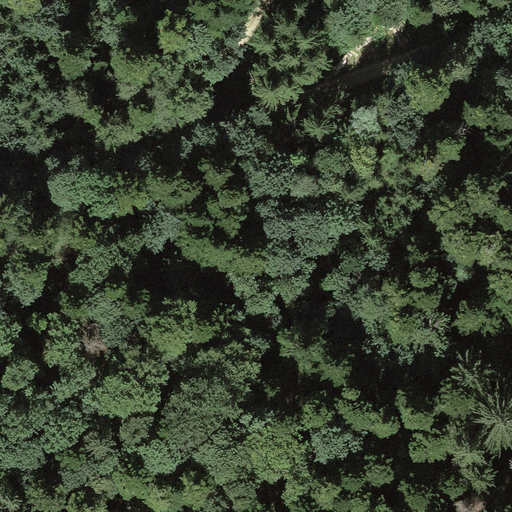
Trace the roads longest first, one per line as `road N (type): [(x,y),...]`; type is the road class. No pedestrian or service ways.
road 1 (track): [(511,15),(360,79),(169,138),(0,158)]
road 2 (track): [(169,138),(262,0)]
